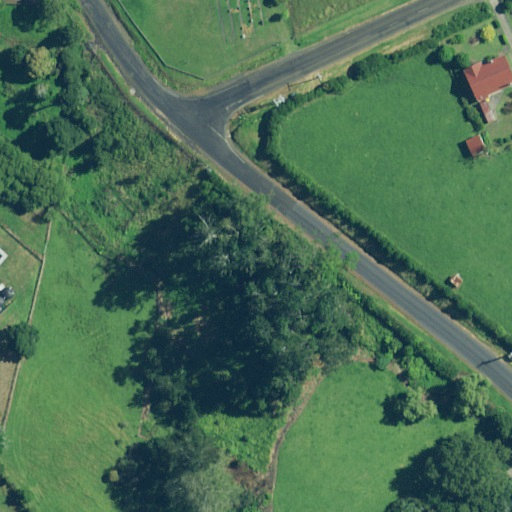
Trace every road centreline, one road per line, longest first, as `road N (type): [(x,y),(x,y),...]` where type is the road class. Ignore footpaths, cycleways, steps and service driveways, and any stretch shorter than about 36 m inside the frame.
road 1 (tertiary): [(511,387),(186,121)]
road 2 (unclassified): [(446,0),(186,121)]
road 3 (tertiary): [(186,121),(153,92),(89,0)]
